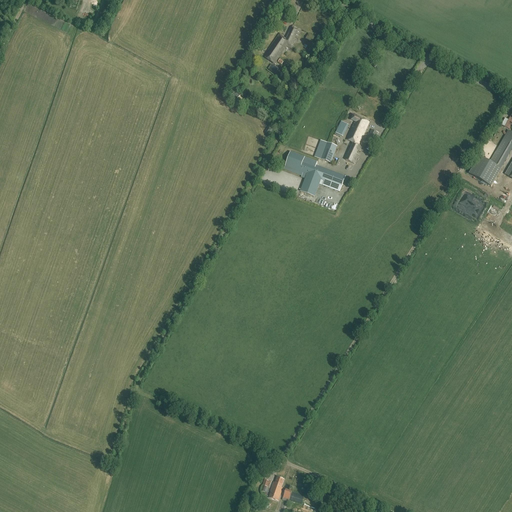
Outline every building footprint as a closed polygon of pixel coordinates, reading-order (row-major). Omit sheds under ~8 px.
[(286,46),(292,49),(295,41),(293,40),(294,37),(297,38),(300,29),(292,25),(285,42),(282,41),(284,36),(280,33),(269,50),(270,51),(265,58),(275,64),(286,46)] [(355,122),(347,140),(353,143),(345,160),(354,164),(358,155),(355,154),(357,151),(359,151),(361,148),(360,145),(359,145),(369,122),(353,115),(351,120),(355,122)] [(347,125),(341,122),(336,133),(342,136),(347,125)] [(372,130),(366,142),(373,145),(378,133),(372,130)] [(511,150),(511,132),(508,131),(490,161),(479,155),(469,172),(491,185),(501,168),(511,150)] [(337,147),(327,143),(321,159),(331,163),(337,147)] [(317,162),(291,152),(284,169),(302,176),(302,177),(305,178),(301,191),(315,196),(319,184),(340,192),(345,176),(316,165),(317,162)] [(271,492),(269,498),(278,501),(283,488),(281,488),(284,480),(277,477),(275,483),(274,482),(271,492)] [(283,498),(289,500),(292,492),(286,490),(283,498)]
